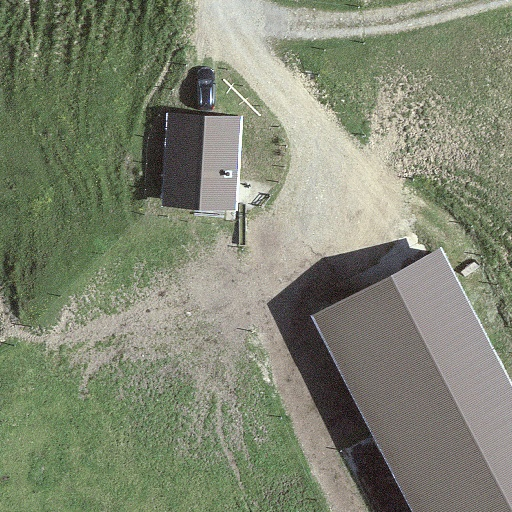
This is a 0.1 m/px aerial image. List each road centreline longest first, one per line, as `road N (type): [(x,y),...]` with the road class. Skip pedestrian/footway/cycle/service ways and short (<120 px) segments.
road 1 (track): [(237,6),(316,131),(317,181),(280,265),(275,308),(293,380),(354,511)]
road 2 (track): [(230,0),(264,32),(335,33),(511,0)]
